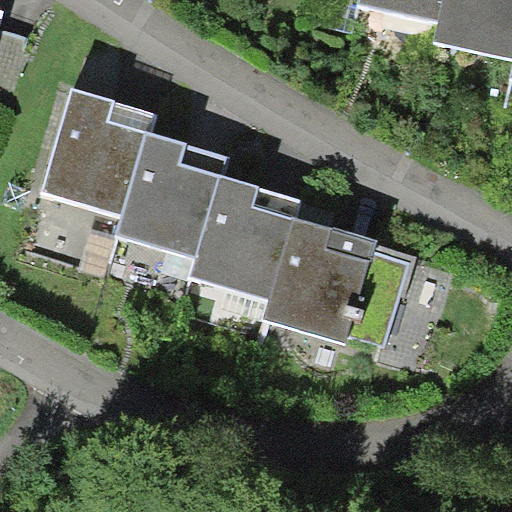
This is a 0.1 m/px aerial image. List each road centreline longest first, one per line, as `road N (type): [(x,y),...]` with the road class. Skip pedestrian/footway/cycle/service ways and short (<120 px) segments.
road 1 (residential): [(0,330),(142,407),(258,436),(384,443),(446,433),(511,392)]
road 2 (residential): [(511,226),(344,136),(122,0)]
